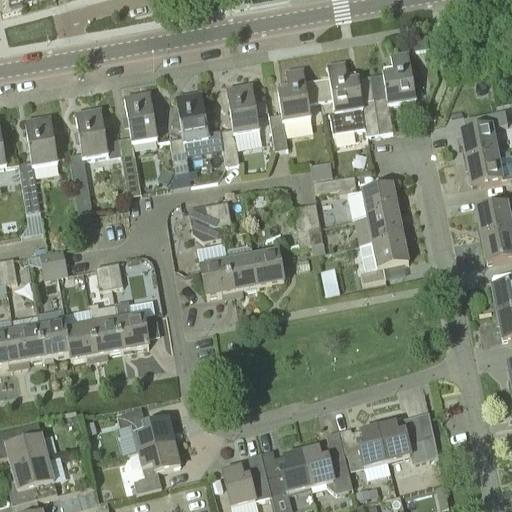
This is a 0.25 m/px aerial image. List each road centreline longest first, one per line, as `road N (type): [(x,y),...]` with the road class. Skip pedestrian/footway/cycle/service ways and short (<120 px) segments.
road 1 (residential): [(465,366),(251,428),(221,429),(188,393),(162,252)]
road 2 (tertiary): [(75,59),(395,3)]
road 3 (residential): [(465,366),(424,151)]
road 4 (residential): [(494,511),(465,366)]
